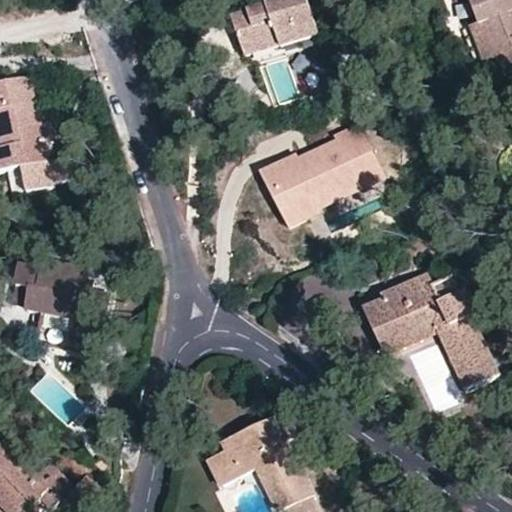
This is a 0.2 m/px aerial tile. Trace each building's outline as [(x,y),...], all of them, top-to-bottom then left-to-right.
[(287,56),(284,49),(281,39),(317,27),(306,0),(289,0),(234,20),(247,57),(251,64),(267,63),(287,56)] [(511,0),(472,0),(482,27),(496,62),(499,61),(505,78),(511,74),(511,0)] [(320,38),(317,27),(281,39),(284,49),(320,38)] [(485,65),(496,62),(482,27),(472,31),(485,65)] [(32,78),(0,84),(0,174),(51,163),(46,144),(44,129),(32,78)] [(51,127),(44,129),(46,144),(55,142),(51,127)] [(308,177),(273,195),(291,231),(309,222),(302,209),(377,170),(355,129),(337,138),(342,148),(334,152),(331,146),(313,155),(316,162),(303,169),(308,177)] [(263,176),(273,195),(308,177),(303,169),(316,162),(313,155),(300,162),(298,158),(263,176)] [(43,271),(22,267),(16,306),(29,308),(29,313),(74,321),(72,336),(89,340),(90,333),(105,335),(111,298),(92,294),(82,293),(83,282),(86,270),(45,262),(43,271)] [(382,264),(361,273),(366,285),(387,276),(382,264)] [(429,275),(417,281),(422,291),(435,286),(429,275)] [(387,302),(366,312),(384,351),(445,323),(477,389),(502,377),(474,318),(480,316),(468,290),(462,294),(454,277),(435,286),(422,291),(417,281),(385,298),(387,302)] [(94,284),(83,282),(82,293),(92,294),(94,284)] [(466,393),(477,389),(445,323),(384,351),(389,361),(439,338),(466,393)] [(86,357),(89,340),(72,336),(69,353),(86,357)] [(287,414),(256,430),(269,456),(290,445),(298,461),(309,456),(287,414)] [(230,456),(211,465),(224,490),(247,479),(259,473),(279,511),(318,511),(313,501),(316,499),(298,461),(290,445),(269,456),(256,430),(225,447),(230,456)] [(0,504),(8,511),(28,511),(34,507),(41,500),(52,509),(59,501),(75,486),(52,464),(40,476),(6,443),(0,449),(0,504)] [(88,473),(75,486),(59,501),(69,511),(73,511),(106,491),(88,473)] [(271,511),(279,511),(259,473),(247,479),(249,484),(255,480),(271,511)]
